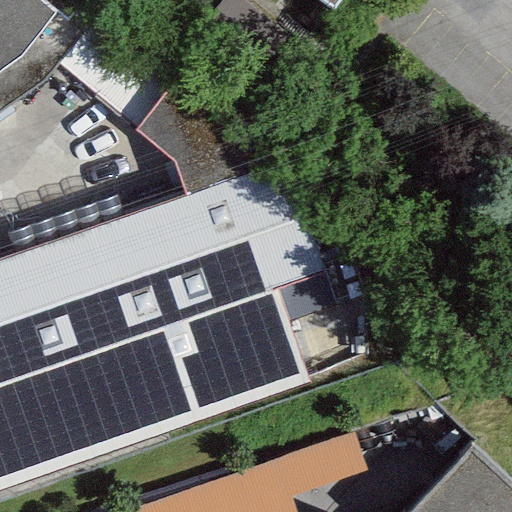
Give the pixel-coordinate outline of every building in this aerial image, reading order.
[(0,0),(0,61),(18,50),(59,6),(53,0),(0,0)] [(309,0),(326,14),(337,0),(309,0)] [(89,33),(68,62),(128,106),(149,77),(89,33)] [(0,474),(316,369),(285,280),(332,259),(297,152),(0,247),(0,474)] [(99,511),(290,511),(381,480),(369,428),(99,511)] [(511,511),(511,467),(478,430),(393,511),(511,511)]
